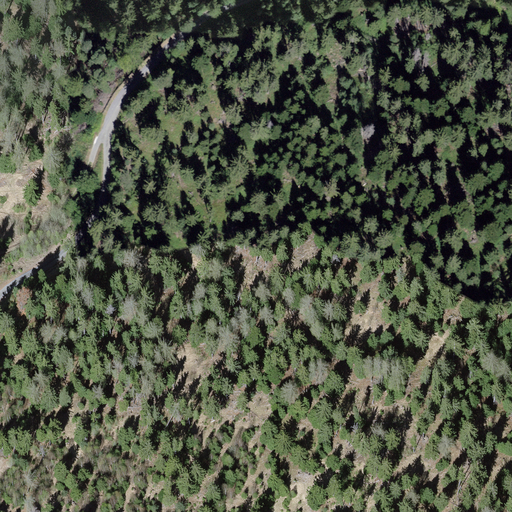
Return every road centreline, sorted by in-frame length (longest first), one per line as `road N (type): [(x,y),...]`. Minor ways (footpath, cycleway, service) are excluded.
road 1 (track): [(240,0),(203,15),(131,82),(93,206),(0,296)]
road 2 (track): [(119,102),(51,219),(0,249)]
